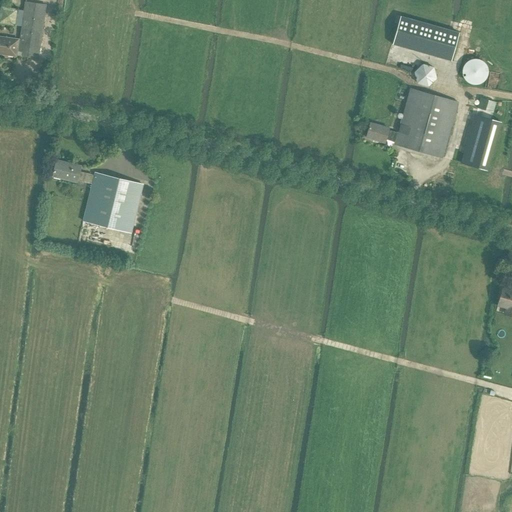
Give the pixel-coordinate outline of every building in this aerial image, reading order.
[(25,2),(18,55),(38,58),(46,5),(25,2)] [(400,16),(392,44),(433,56),(451,61),(453,52),(459,33),(450,30),(400,16)] [(0,53),(16,56),(18,40),(0,37),(0,53)] [(484,63),(483,62),(482,62),(481,61),(480,61),(479,60),(478,60),(477,60),(475,60),(473,60),(471,60),(469,61),(468,62),(467,63),(466,63),(465,64),(465,65),(464,66),(463,67),(463,68),(463,69),(462,70),(462,71),(462,72),(462,74),(462,75),(462,76),(463,77),(463,78),(463,79),(464,80),(465,81),(465,82),(466,82),(467,83),(468,84),(470,85),(472,86),(473,86),(474,86),(477,86),(478,86),(480,85),(481,85),(482,84),(484,83),(485,82),(485,81),(486,80),(487,79),(487,78),(487,77),(488,76),(488,75),(488,74),(488,73),(488,72),(488,71),(488,70),(487,69),(487,68),(487,67),(486,66),(485,65),(485,64),(484,63)] [(398,133),(388,130),(388,128),(370,123),(366,138),(384,143),(386,139),(395,142),(394,144),(442,158),(458,102),(410,89),(398,133)] [(480,98),(477,108),(493,113),(496,103),(480,98)] [(476,115),(462,164),(487,171),(501,122),(476,115)] [(95,173),(94,175),(79,171),(81,166),(56,160),(52,176),(77,182),(77,180),(92,184),(83,221),(131,233),(143,185),(95,173)] [(154,206),(152,216),(169,220),(176,193),(166,190),(162,208),(154,206)] [(502,288),(497,305),(506,308),(504,315),(510,317),(511,317),(511,287),(511,291),(502,288)]
